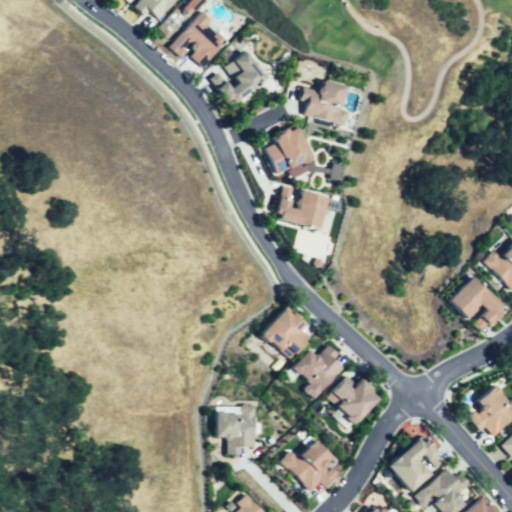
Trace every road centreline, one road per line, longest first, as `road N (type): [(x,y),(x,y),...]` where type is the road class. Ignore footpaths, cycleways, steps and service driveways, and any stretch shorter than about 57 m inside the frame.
road 1 (residential): [(511,498),(299,297),(248,217),(206,120),(168,73),(79,0)]
road 2 (residential): [(324,511),(414,398),(511,334)]
